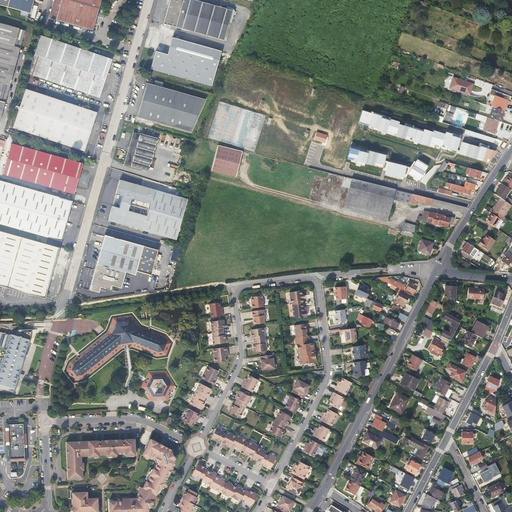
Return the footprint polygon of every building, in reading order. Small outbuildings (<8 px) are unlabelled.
[(0,0),(0,4),(20,11),(19,14),(26,16),(27,13),(29,13),(32,0),(0,0)] [(54,0),(49,19),(56,21),(61,0),(54,0)] [(61,0),(56,21),(93,31),(100,0),(61,0)] [(224,41),(233,10),(195,0),(170,0),(164,24),(224,41)] [(0,115),(2,116),(25,30),(0,23),(0,115)] [(27,73),(98,97),(111,60),(40,35),(27,73)] [(211,87),(221,52),(173,38),(168,55),(156,52),(151,70),(211,87)] [(511,74),(493,67),(490,75),(493,76),(495,71),(508,76),(508,77),(511,78),(511,74)] [(474,98),(477,88),(463,83),(460,93),(474,98)] [(205,101),(161,88),(153,86),(147,84),(137,118),(191,134),(205,101)] [(85,151),(96,112),(24,91),(13,129),(85,151)] [(492,107),(503,111),(506,100),(493,96),(490,106),(492,107)] [(448,104),(443,122),(464,128),(468,115),(471,116),(473,112),(448,104)] [(499,122),(503,111),(492,107),(488,118),(498,121),(499,122)] [(446,148),(454,150),(458,136),(450,134),(450,132),(444,130),(444,132),(432,129),(431,130),(422,128),(422,130),(412,127),(398,123),(399,121),(390,118),(389,119),(380,117),(381,115),(370,111),(362,109),(358,122),(377,128),(376,129),(385,132),(386,130),(395,133),(394,135),(418,142),(419,140),(440,146),(440,144),(446,146),(446,148)] [(389,119),(390,118),(390,116),(371,110),(370,111),(381,115),(380,117),(389,119)] [(494,134),(498,121),(488,118),(486,117),(482,130),(494,134)] [(492,142),(493,138),(464,129),(462,133),(492,142)] [(148,172),(157,139),(140,134),(140,135),(133,133),(124,165),(131,167),(130,167),(148,172)] [(326,136),(315,133),(312,140),(324,144),(326,136)] [(487,162),(494,150),(486,148),(478,145),(478,146),(476,146),(460,141),(457,151),(457,152),(487,162)] [(74,194),(83,164),(11,144),(3,175),(74,194)] [(242,151),(217,145),(212,166),(237,173),(242,151)] [(382,168),(384,159),(386,154),(368,150),(367,153),(360,151),(360,150),(359,149),(359,148),(350,145),(347,159),(356,161),(355,163),(364,166),(365,163),(382,168)] [(428,165),(417,158),(412,166),(407,174),(418,181),(428,165)] [(405,172),(406,165),(388,161),(385,171),(384,174),(400,178),(401,176),(404,176),(404,174),(406,175),(407,172),(406,172),(405,172)] [(407,174),(412,166),(410,165),(409,167),(406,165),(405,172),(406,172),(407,172),(406,175),(404,174),(404,176),(405,177),(407,174)] [(237,173),(212,166),(211,170),(236,177),(237,173)] [(478,178),(480,171),(467,167),(465,174),(468,174),(468,175),(478,178)] [(508,176),(503,184),(511,189),(511,187),(511,175),(509,174),(508,176)] [(350,178),(343,176),(341,185),(348,187),(350,178)] [(348,187),(344,201),(387,212),(391,199),(393,189),(350,178),(348,187)] [(175,240),(187,199),(119,180),(115,195),(119,196),(116,207),(112,206),(108,221),(175,240)] [(0,224),(61,241),(72,202),(0,181),(0,224)] [(468,188),(463,186),(458,185),(457,186),(449,184),(449,186),(450,186),(450,189),(456,190),(456,191),(467,194),(468,188)] [(503,184),(498,192),(506,197),(511,189),(503,184)] [(411,193),(393,189),(391,199),(408,203),(411,193)] [(414,205),(415,200),(417,195),(411,193),(408,203),(408,204),(414,205)] [(423,202),(436,205),(437,200),(425,197),(423,202)] [(501,198),(493,209),(494,210),(504,217),(511,205),(501,198)] [(436,205),(463,212),(466,207),(437,200),(436,205)] [(387,212),(344,201),(342,209),(385,220),(387,212)] [(422,221),(445,227),(445,223),(450,224),(452,217),(447,216),(447,217),(443,216),(443,214),(429,211),(426,218),(423,218),(422,221)] [(487,222),(495,227),(501,218),(492,213),(487,222)] [(403,222),(401,230),(412,233),(415,225),(403,222)] [(0,286),(44,299),(59,248),(0,232),(0,286)] [(150,275),(157,250),(103,235),(88,290),(97,292),(99,288),(108,290),(110,285),(120,288),(124,273),(134,275),(135,271),(150,275)] [(479,244),(488,250),(495,239),(487,235),(484,240),(482,239),(479,244)] [(467,242),(474,247),(476,243),(469,239),(467,242)] [(385,245),(390,249),(393,243),(388,240),(385,245)] [(416,251),(428,254),(431,243),(419,240),(416,251)] [(467,242),(462,250),(464,251),(461,255),(466,258),(474,247),(467,242)] [(174,247),(171,259),(175,260),(176,258),(177,259),(179,248),(174,247)] [(511,256),(505,252),(500,260),(508,265),(509,265),(510,266),(511,262),(511,256)] [(389,279),(387,283),(398,289),(403,291),(405,287),(389,279)] [(412,293),(416,286),(409,282),(405,289),(412,293)] [(445,284),(443,297),(454,299),(456,288),(450,287),(450,285),(445,284)] [(365,299),(366,297),(370,289),(365,287),(364,289),(361,288),(358,286),(353,295),(360,298),(360,296),(365,299)] [(346,299),(345,287),(334,288),(334,292),(335,297),(335,301),(346,299)] [(484,290),(468,288),(467,298),(483,300),(484,290)] [(406,298),(408,293),(403,291),(398,289),(396,293),(398,294),(394,302),(402,306),(403,303),(406,303),(407,302),(408,301),(407,299),(406,298)] [(291,305),(302,304),(302,299),(304,299),(303,295),(301,295),(301,291),(289,293),(291,305)] [(495,291),(490,303),(500,307),(505,295),(495,291)] [(251,308),(262,307),(262,303),(263,302),(263,299),(261,299),(261,296),(251,297),(252,303),(250,303),(251,308)] [(429,304),(440,310),(442,306),(431,300),(429,304)] [(208,304),(210,317),(222,315),(221,312),(220,312),(219,307),(219,303),(208,304)] [(379,311),(381,306),(374,303),(372,308),(379,311)] [(303,308),(302,304),(291,305),(293,318),(306,316),(304,307),(303,308)] [(250,311),(252,324),(264,323),(262,309),(250,311)] [(334,310),(335,314),(335,317),(334,317),(334,322),(346,320),(345,319),(344,309),(334,310)] [(397,318),(405,322),(408,316),(400,312),(397,318)] [(425,328),(432,332),(450,341),(456,330),(457,331),(459,326),(460,325),(459,324),(461,321),(453,317),(447,313),(444,319),(453,324),(449,332),(444,329),(444,330),(431,324),(432,322),(422,316),(418,324),(425,328)] [(368,327),(372,320),(358,314),(355,319),(359,321),(360,319),(362,320),(360,323),(368,327)] [(395,329),(398,322),(386,316),(383,323),(395,329)] [(99,338),(68,363),(66,370),(74,381),(83,378),(121,348),(131,346),(157,356),(166,354),(170,343),(164,335),(113,318),(99,338)] [(211,333),(222,331),(222,328),(223,328),(223,323),(221,323),(221,320),(209,321),(211,333)] [(477,320),(470,332),(476,336),(480,338),(484,329),(486,330),(488,326),(477,320)] [(294,337),(306,336),(305,332),(305,329),(306,329),(305,323),(293,325),(294,337)] [(252,341),(263,339),(261,328),(249,330),(250,337),(252,337),(252,341)] [(356,341),(355,328),(340,330),(341,335),(344,335),(345,342),(350,342),(350,340),(351,340),(352,341),(356,341)] [(425,328),(421,334),(429,338),(432,332),(425,328)] [(29,340),(32,331),(20,331),(20,329),(18,329),(18,331),(12,331),(11,335),(1,332),(0,333),(0,382),(16,387),(19,377),(21,378),(22,374),(19,373),(25,354),(28,355),(30,346),(28,345),(28,343),(29,344),(30,340),(29,340)] [(222,334),(222,331),(211,333),(211,336),(212,344),(223,342),(222,339),(224,338),(223,334),(222,334)] [(467,331),(461,343),(470,348),(476,336),(470,332),(467,331)] [(309,343),(308,336),(306,336),(294,337),(295,345),(296,345),(297,353),(312,352),(311,343),(309,343)] [(435,338),(429,350),(433,352),(432,354),(438,357),(439,355),(442,357),(444,354),(445,350),(442,349),(444,345),(439,342),(440,341),(435,338)] [(264,343),(263,339),(252,341),(253,344),(251,345),(253,352),(265,350),(264,343)] [(445,350),(444,354),(447,355),(451,349),(454,350),(457,345),(450,341),(445,350)] [(365,358),(363,345),(352,347),(352,351),(351,351),(352,356),(353,356),(354,360),(365,358)] [(227,354),(225,347),(212,349),(213,363),(225,361),(224,357),(224,354),(227,354)] [(312,353),(312,352),(297,353),(298,356),(300,364),(313,362),(312,359),(315,358),(314,353),(312,353)] [(466,353),(461,364),(470,368),(473,362),(472,361),(473,357),(466,353)] [(271,355),(259,356),(261,370),(273,368),(271,355)] [(411,360),(407,366),(416,371),(422,359),(412,355),(410,359),(411,360)] [(365,369),(364,361),(351,362),(353,375),(355,377),(364,375),(363,369),(365,369)] [(465,372),(449,363),(446,369),(452,372),(449,376),(460,382),(465,372)] [(200,378),(212,385),(216,378),(213,377),(214,375),(216,371),(206,365),(200,378)] [(165,372),(148,372),(141,386),(149,400),(166,400),(173,385),(165,372)] [(418,381),(406,374),(404,378),(401,384),(413,390),(418,381)] [(242,384),(240,387),(250,392),(257,380),(248,375),(246,379),(243,384),(242,384)] [(490,376),(484,389),(491,392),(493,393),(499,381),(490,376)] [(350,382),(341,377),(339,381),(337,385),(335,384),(333,388),(344,393),(350,382)] [(441,379),(435,391),(439,394),(447,398),(450,393),(446,391),(450,384),(441,379)] [(297,380),(291,391),(302,397),(308,385),(297,380)] [(193,393),(203,398),(205,395),(206,396),(208,392),(207,391),(208,388),(198,383),(194,390),(195,390),(193,393)] [(235,399),(234,402),(244,407),(246,404),(250,397),(238,391),(234,398),(235,399)] [(342,397),(332,392),(330,395),(331,396),(329,400),(327,404),(337,408),(339,409),(340,409),(341,408),(344,403),(343,402),(341,400),(342,397)] [(202,402),(203,398),(193,393),(188,404),(198,409),(200,406),(201,407),(203,402),(202,402)] [(401,413),(408,398),(397,393),(389,407),(401,413)] [(289,395),(283,407),(294,413),(296,410),(294,409),(297,404),(299,400),(289,395)] [(489,396),(484,407),(491,411),(495,413),(496,400),(489,396)] [(440,398),(433,410),(442,414),(449,402),(446,401),(440,398)] [(507,418),(511,415),(511,403),(511,401),(501,406),(507,418)] [(244,407),(234,402),(232,405),(230,404),(227,411),(239,417),(244,407)] [(434,417),(432,422),(439,425),(444,415),(442,414),(433,410),(428,407),(425,412),(434,417)] [(197,418),(199,414),(186,408),(184,411),(186,412),(182,421),(191,426),(193,422),(195,417),(197,418)] [(329,425),(335,413),(327,409),(325,413),(322,417),(320,416),(319,420),(329,425)] [(274,421),(283,426),(284,423),(286,424),(290,417),(279,411),(274,421)] [(472,422),(477,424),(480,416),(471,411),(466,422),(471,424),(472,422)] [(377,415),(371,425),(377,429),(377,430),(380,431),(380,430),(382,431),(385,424),(391,427),(393,423),(389,421),(377,415)] [(391,415),(389,421),(393,423),(399,426),(402,421),(391,415)] [(17,419),(15,420),(7,420),(7,429),(8,461),(25,460),(23,427),(22,427),(22,422),(17,422),(17,419)] [(281,429),(283,426),(274,421),(272,425),(271,424),(268,431),(279,437),(283,430),(281,429)] [(327,429),(319,424),(317,428),(315,432),(313,431),(311,434),(322,440),(327,429)] [(217,440),(220,442),(225,434),(221,432),(222,430),(215,427),(209,438),(216,442),(217,440)] [(434,434),(426,430),(422,439),(430,442),(434,434)] [(225,434),(220,442),(225,444),(225,446),(228,448),(230,445),(235,435),(226,431),(225,434)] [(364,439),(369,441),(368,443),(377,448),(379,444),(381,440),(382,437),(379,436),(371,432),(370,434),(367,433),(364,439)] [(379,436),(382,437),(396,444),(399,440),(383,432),(380,432),(379,436)] [(462,432),(462,444),(473,444),(473,441),(473,437),(474,437),(475,437),(475,435),(473,435),(473,432),(462,432)] [(235,434),(235,435),(230,445),(235,448),(235,449),(238,451),(244,439),(235,434)] [(408,444),(420,450),(419,453),(417,452),(415,455),(422,459),(428,448),(423,445),(424,443),(411,437),(410,441),(404,438),(401,444),(406,447),(408,444)] [(134,455),(134,446),(133,438),(123,439),(120,440),(120,439),(103,440),(103,441),(94,441),(94,440),(81,441),(81,442),(76,442),(76,441),(64,442),(66,480),(81,479),(81,471),(83,471),(82,463),(80,463),(80,456),(87,455),(87,457),(97,456),(98,455),(106,454),(106,456),(116,455),(116,454),(124,453),(124,455),(134,455)] [(141,487),(154,494),(157,488),(160,488),(173,462),(169,448),(149,438),(141,454),(147,457),(148,456),(152,458),(155,457),(156,463),(155,463),(152,468),(151,468),(141,487)] [(318,444),(309,439),(307,443),(304,447),(303,447),(301,450),(312,456),(318,444)] [(251,456),(256,447),(257,445),(248,441),(242,453),(246,455),(246,453),(251,456)] [(264,454),(265,451),(256,447),(251,456),(250,459),(254,461),(254,459),(259,462),(264,454)] [(468,457),(470,460),(469,460),(471,465),(483,459),(479,451),(475,454),(468,457)] [(357,458),(354,463),(367,469),(373,457),(362,452),(358,459),(357,458)] [(262,465),(269,469),(275,457),(268,454),(267,455),(264,454),(259,462),(263,464),(262,465)] [(419,465),(410,460),(405,470),(414,474),(419,465)] [(292,466),(289,472),(302,479),(308,466),(298,461),(296,465),(295,467),(292,466)] [(201,478),(206,470),(202,468),(203,467),(196,463),(191,474),(197,478),(198,476),(201,478)] [(357,467),(350,481),(359,486),(366,472),(357,467)] [(442,468),(437,478),(439,479),(437,483),(447,489),(453,486),(450,472),(442,468)] [(488,469),(479,474),(484,483),(493,478),(488,469)] [(201,478),(200,480),(209,485),(214,476),(215,473),(211,471),(211,472),(206,470),(201,478)] [(406,490),(407,488),(407,489),(413,477),(398,470),(397,474),(403,477),(399,484),(399,485),(398,486),(406,490)] [(209,485),(208,486),(217,491),(223,479),(220,477),(219,478),(214,476),(209,485)] [(291,477),(285,489),(296,494),(302,482),(291,477)] [(230,497),(230,496),(235,487),(230,484),(230,483),(227,481),(221,493),(230,497)] [(350,481),(345,491),(355,496),(358,491),(361,494),(364,488),(359,486),(350,481)] [(452,490),(456,498),(464,494),(458,483),(453,486),(447,489),(446,493),(452,490)] [(498,483),(487,489),(491,498),(502,492),(498,483)] [(240,498),(244,491),(239,488),(240,486),(236,485),(235,487),(230,496),(239,501),(240,498)] [(145,511),(154,494),(141,487),(140,486),(137,493),(138,493),(136,497),(114,498),(114,500),(107,501),(107,511),(145,511)] [(432,487),(428,495),(436,499),(438,500),(442,493),(432,487)] [(185,491),(181,498),(182,499),(192,504),(196,497),(194,496),(196,493),(188,489),(186,492),(185,491)] [(247,492),(244,491),(240,498),(243,499),(242,501),(248,504),(253,493),(248,490),(247,492)] [(395,490),(389,501),(399,506),(405,495),(395,490)] [(97,511),(96,498),(86,498),(86,491),(71,492),(71,506),(69,509),(72,511),(97,511)] [(286,511),(292,501),(281,495),(274,508),(282,511),(286,511)] [(428,495),(423,504),(424,505),(423,508),(430,509),(436,499),(428,495)] [(192,504),(182,499),(179,506),(181,507),(179,510),(183,511),(189,511),(194,505),(192,504)] [(368,505),(377,511),(379,511),(384,505),(380,503),(379,504),(372,499),(368,505)] [(449,501),(454,511),(455,511),(460,510),(455,499),(449,501)] [(493,507),(495,511),(510,511),(511,511),(511,506),(505,510),(499,500),(492,503),(494,507),(493,507)]
